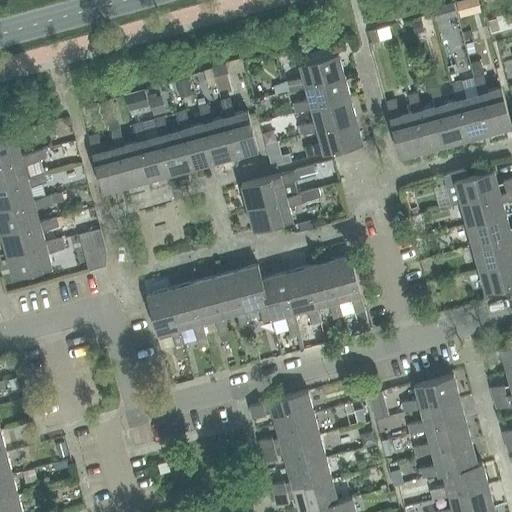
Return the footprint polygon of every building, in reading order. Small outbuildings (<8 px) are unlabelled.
[(481,10),(478,0),(467,0),(457,3),(461,16),(481,10)] [(452,3),(432,9),(432,10),(433,13),(436,24),(456,18),(453,4),(452,3)] [(496,18),(488,21),(491,32),(499,29),(496,18)] [(421,19),(412,22),(415,33),(424,31),(421,19)] [(391,37),(388,25),(368,31),(371,43),(391,37)] [(468,53),(475,52),(473,42),(466,43),(468,53)] [(290,90),(305,86),(344,75),(338,52),(299,63),(299,64),(303,76),(287,80),(290,90)] [(479,60),(469,62),(474,77),(483,75),(479,60)] [(212,68),(214,77),(228,73),(225,64),(212,68)] [(295,112),(311,108),(350,97),(344,75),(305,86),(309,98),(293,102),(295,112)] [(474,77),(478,93),(489,132),(511,126),(501,86),(500,87),(487,90),(483,75),(474,77)] [(188,77),(175,81),(180,97),(193,94),(188,78),(188,77)] [(287,80),(273,86),(275,94),(290,90),(287,80)] [(451,83),(456,99),(467,138),(489,132),(478,93),(465,96),(461,81),(451,83)] [(429,89),(434,105),(445,144),(467,138),(456,99),(443,102),(439,87),(429,89)] [(144,88),(123,94),(124,95),(128,112),(149,106),(145,90),(144,88)] [(407,95),(412,111),(423,150),(445,144),(434,105),(421,108),(417,93),(407,95)] [(161,94),(148,98),(153,115),(166,112),(161,94)] [(199,105),(206,104),(204,97),(197,99),(199,105)] [(301,134),(317,130),(356,119),(350,97),(311,108),(315,120),(299,124),(301,134)] [(112,98),(102,101),(110,131),(120,128),(112,99),(112,98)] [(220,101),(224,116),(235,156),(258,149),(247,110),(246,110),(234,114),(230,98),(220,101)] [(395,99),(385,101),(390,117),(389,117),(400,156),(423,150),(412,111),(399,114),(395,99)] [(198,107),(202,122),(213,161),(235,156),(224,116),(212,120),(208,104),(198,107)] [(86,108),(89,120),(100,117),(97,105),(86,108)] [(176,113),(180,128),(191,167),(213,161),(202,122),(190,126),(186,110),(176,113)] [(154,119),(158,134),(169,173),(191,167),(180,128),(168,132),(164,116),(154,119)] [(323,152),(323,153),(362,142),(356,119),(317,130),(321,142),(305,147),(307,156),(323,152)] [(132,125),(136,140),(147,179),(169,173),(158,134),(146,138),(142,122),(132,125)] [(40,125),(31,127),(31,128),(33,135),(42,132),(40,125)] [(0,135),(0,160),(21,155),(18,142),(34,138),(33,135),(31,128),(15,132),(0,135)] [(125,185),(147,179),(136,140),(124,144),(120,128),(110,131),(114,146),(125,185)] [(98,134),(88,137),(92,152),(91,152),(102,192),(125,185),(114,146),(102,150),(98,134)] [(271,166),(292,161),(290,153),(282,155),(278,141),(277,141),(266,144),(270,159),(271,166)] [(0,160),(0,184),(27,177),(24,164),(40,160),(37,150),(21,155),(0,160)] [(313,165),(296,170),(280,174),(280,173),(241,184),(247,207),(297,193),(294,180),(316,175),(313,165)] [(443,175),(445,182),(451,205),(460,202),(500,191),(493,169),(468,176),(466,169),(443,175)] [(0,184),(0,207),(33,199),(30,186),(46,182),(43,172),(27,177),(0,184)] [(505,190),(511,188),(511,176),(502,179),(505,190)] [(253,229),(292,219),(292,218),(289,205),(304,201),(320,197),(318,187),(297,193),(247,207),(253,229)] [(500,191),(460,202),(466,224),(506,213),(500,191)] [(62,192),(49,195),(52,204),(64,200),(62,192)] [(0,207),(0,230),(0,231),(39,221),(36,208),(52,204),(49,195),(49,194),(33,199),(0,207)] [(69,212),(55,216),(58,226),(72,222),(69,212)] [(506,213),(466,224),(472,246),(511,235),(506,213)] [(0,231),(6,253),(45,243),(42,230),(58,226),(55,216),(39,221),(0,231)] [(294,224),(290,228),(291,231),(296,232),(299,231),(297,224),(294,224)] [(100,228),(82,233),(92,268),(92,269),(105,265),(106,252),(100,228)] [(511,237),(511,235),(472,246),(478,268),(511,258),(511,237)] [(61,238),(45,243),(6,253),(13,276),(52,266),(52,264),(51,264),(48,252),(64,248),(61,238)] [(350,254),(327,260),(338,299),(350,296),(360,332),(369,329),(360,294),(361,293),(350,254)] [(511,258),(478,268),(485,291),(511,283),(511,258)] [(327,260),(305,266),(316,305),(328,302),(332,318),(342,315),(338,299),(327,260)] [(271,317),(261,278),(262,278),(258,264),(235,270),(245,309),(257,306),(261,321),(271,319),(271,317)] [(306,308),(310,324),(312,331),(322,328),(320,321),(316,305),(305,266),(283,272),(294,311),(306,308)] [(245,309),(235,270),(213,276),(223,315),(235,311),(240,327),(249,325),(245,309)] [(284,314),(288,330),(291,337),(300,335),(294,311),(283,272),(262,278),(261,278),(271,317),(284,314)] [(223,315),(213,276),(191,282),(201,321),(214,317),(218,333),(227,330),(223,315)] [(192,323),(196,339),(198,349),(208,346),(201,321),(191,282),(169,288),(179,327),(192,323)] [(157,333),(158,333),(170,329),(174,345),(184,342),(179,327),(169,288),(146,294),(157,333)] [(227,330),(218,333),(221,342),(230,339),(227,330)] [(511,368),(511,343),(500,347),(506,370),(511,368)] [(497,360),(494,349),(481,352),(483,361),(484,364),(486,364),(497,360)] [(404,412),(420,407),(459,397),(453,374),(414,384),(414,385),(418,398),(402,402),(404,412)] [(490,387),(493,397),(506,394),(504,383),(492,386),(490,387)] [(307,390),(268,400),(274,423),(314,413),(307,390)] [(496,408),(497,407),(509,404),(506,394),(493,397),(496,408)] [(410,434),(426,429),(465,419),(459,397),(420,407),(424,420),(408,424),(410,434)] [(249,406),(252,418),(266,414),(262,402),(249,406)] [(386,404),(372,408),(375,419),(376,419),(389,415),(386,404)] [(355,410),(358,421),(365,419),(362,408),(355,410)] [(314,413),(274,423),(280,445),(320,435),(314,413)] [(416,456),(432,451),(471,441),(465,419),(426,429),(429,442),(414,446),(416,456)] [(502,431),(505,441),(511,439),(511,427),(503,430),(502,431)] [(372,431),(364,433),(362,438),(364,446),(375,442),(372,431)] [(320,435),(280,445),(286,467),(326,457),(320,435)] [(261,451),(275,447),(272,436),(258,440),(261,451)] [(438,474),(443,473),(443,472),(477,463),(477,462),(471,441),(432,451),(435,464),(419,468),(422,478),(438,473),(438,474)] [(56,444),(59,456),(67,454),(64,442),(56,444)] [(261,451),(264,461),(278,457),(275,447),(261,451)] [(6,451),(0,452),(0,476),(12,473),(6,451)] [(332,479),(326,457),(286,467),(292,489),(332,479)] [(167,460),(157,463),(160,472),(170,470),(167,460)] [(433,499),(449,495),(488,484),(482,461),(477,462),(477,463),(443,472),(443,473),(446,485),(430,489),(433,499)] [(403,482),(399,470),(390,472),(393,485),(399,483),(403,482)] [(12,473),(0,476),(0,499),(18,495),(12,473)] [(332,479),(292,489),(298,511),(299,511),(313,508),(338,501),(338,500),(332,479)] [(287,491),(284,480),(270,484),(273,495),(287,491)] [(452,507),(436,511),(433,511),(471,511),(494,506),(488,484),(449,495),(452,507)] [(287,491),(273,495),(276,505),(290,501),(287,491)] [(22,511),(18,495),(0,499),(0,511),(22,511)] [(313,508),(314,511),(356,511),(352,496),(338,500),(338,501),(313,508)]
